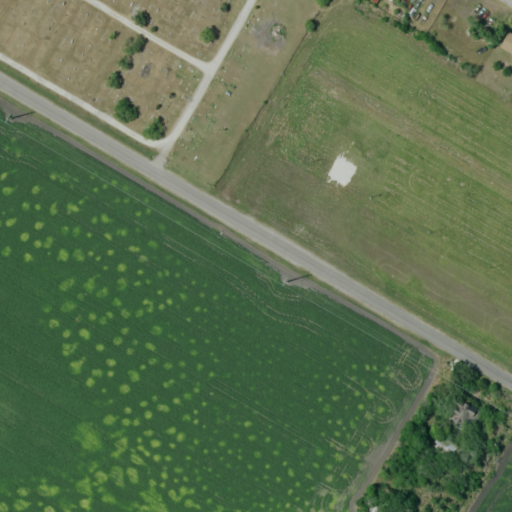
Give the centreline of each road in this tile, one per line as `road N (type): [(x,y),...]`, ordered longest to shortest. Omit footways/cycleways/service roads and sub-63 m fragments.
road 1 (residential): [(0,83),(511,385)]
road 2 (residential): [(322,72),(511,187)]
